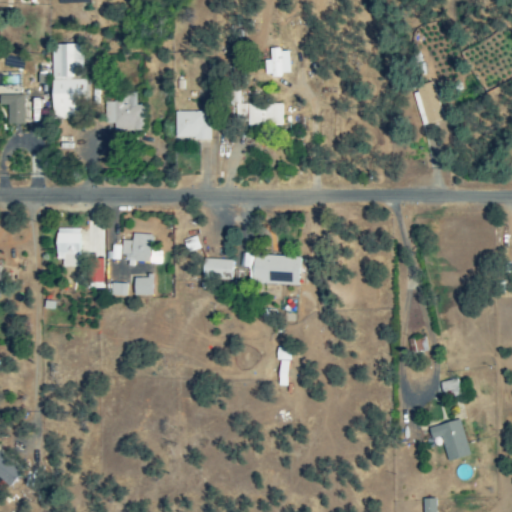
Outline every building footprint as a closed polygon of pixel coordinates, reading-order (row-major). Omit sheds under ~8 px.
[(82,45),(50,45),(51,119),(82,119),(82,45)] [(288,50),(269,51),(269,61),(263,61),(264,77),(281,77),(281,74),(289,73),(288,50)] [(443,121),(433,83),(411,88),(421,126),(443,121)] [(112,132),(142,131),(141,107),(135,107),(135,94),(120,94),(120,102),(104,103),(104,125),(112,124),(112,132)] [(23,96),(0,95),(0,106),(7,106),(6,124),(23,124),(23,96)] [(281,127),(282,105),(246,105),(246,127),(281,127)] [(203,112),(173,113),(174,141),(209,141),(209,124),(203,124),(203,112)] [(78,230),(55,229),(54,260),(62,260),(61,267),(77,267),(78,230)] [(122,241),(121,262),(160,262),(160,252),(150,251),(150,235),(131,234),(130,241),(122,241)] [(297,284),(298,257),(239,254),(239,267),(247,267),(247,282),(297,284)] [(231,280),(231,260),(201,259),(201,279),(231,280)] [(151,296),(151,277),(133,277),(133,296),(151,296)] [(110,296),(126,296),(126,284),(110,284),(110,296)] [(442,397),(459,394),(456,379),(439,383),(442,397)] [(440,437),(446,461),(468,456),(459,420),(426,428),(429,440),(440,437)] [(0,480),(8,486),(20,471),(0,455),(0,480)] [(434,511),(435,499),(421,499),(421,511),(434,511)]
